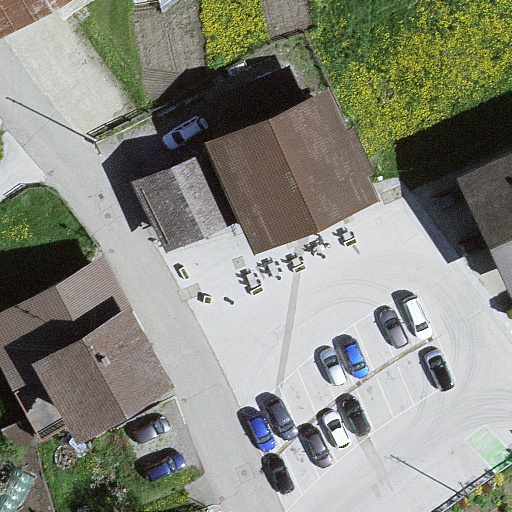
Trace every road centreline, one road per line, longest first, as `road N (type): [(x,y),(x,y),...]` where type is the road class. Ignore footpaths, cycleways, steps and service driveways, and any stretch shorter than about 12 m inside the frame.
road 1 (residential): [(258,511),(238,430),(129,245),(0,90)]
road 2 (residential): [(380,511),(511,411)]
